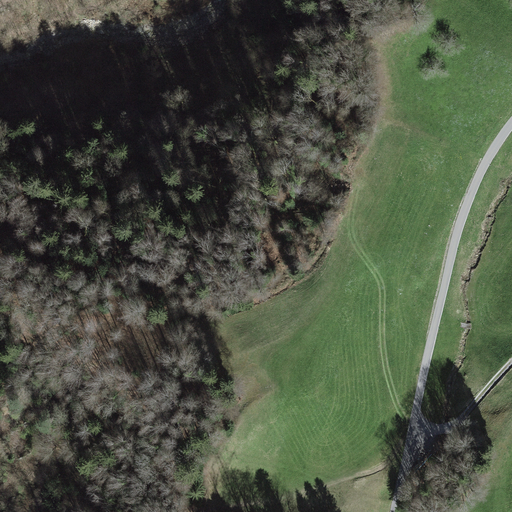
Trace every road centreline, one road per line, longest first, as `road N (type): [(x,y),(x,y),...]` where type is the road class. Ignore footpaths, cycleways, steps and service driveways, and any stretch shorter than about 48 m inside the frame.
road 1 (unclassified): [(511,125),(466,209),(443,284),(396,511)]
road 2 (track): [(511,361),(455,425),(417,429)]
